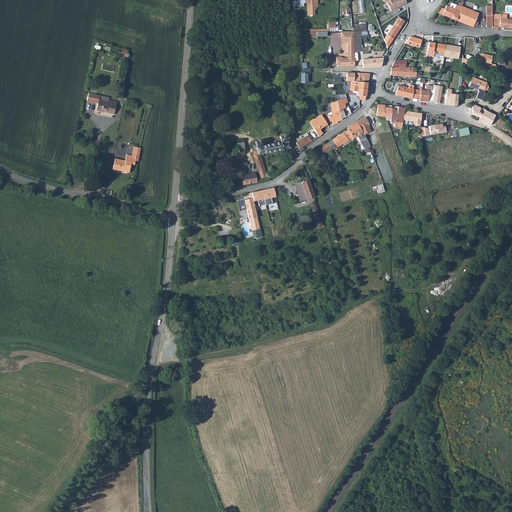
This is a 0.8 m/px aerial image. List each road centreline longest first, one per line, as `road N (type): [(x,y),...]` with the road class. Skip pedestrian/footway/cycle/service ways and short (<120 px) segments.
road 1 (tertiary): [(174,219),(147,397),(148,511)]
road 2 (unclassified): [(175,200),(276,179),(376,91)]
road 3 (tertiary): [(190,0),(175,200)]
road 4 (unclassified): [(0,169),(174,219)]
road 5 (residential): [(376,91),(467,118),(511,145)]
